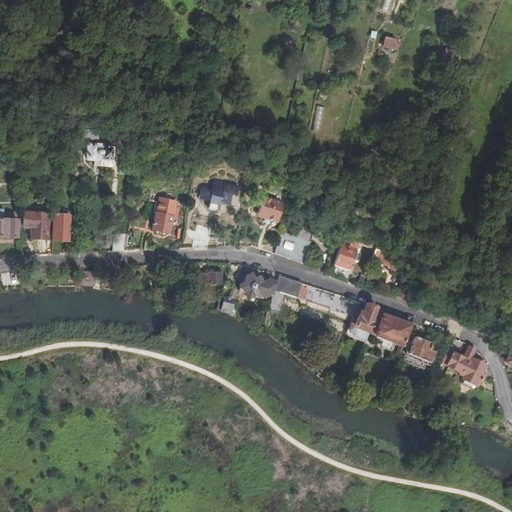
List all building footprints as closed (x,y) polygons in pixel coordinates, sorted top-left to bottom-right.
[(383,0),(380,11),(389,13),(392,0),(383,0)] [(382,46),(398,51),(401,40),(385,35),(382,46)] [(113,171),(114,152),(105,151),(104,150),(98,149),(98,151),(88,151),(87,165),(101,165),(101,170),(113,171)] [(20,168),(20,160),(0,159),(0,166),(0,167),(20,168)] [(238,188),(214,183),(212,192),(205,191),(203,203),(210,204),(209,211),(219,212),(220,207),(232,208),(234,196),(237,197),(238,188)] [(259,213),(258,216),(265,218),(278,222),(283,203),(263,197),(264,192),(257,189),(253,203),(261,206),(259,213)] [(175,224),(177,221),(178,215),(178,209),(155,206),(155,210),(152,210),(151,215),(154,217),(152,231),(155,232),(157,235),(164,236),(168,233),(170,233),(171,223),(175,224)] [(0,236),(17,236),(17,219),(1,218),(2,209),(0,208),(0,236)] [(24,220),(24,227),(34,227),(34,239),(50,239),(51,215),(24,214),(24,220)] [(72,216),(56,215),(55,240),(70,241),(72,216)] [(197,225),(192,247),(207,248),(211,228),(197,225)] [(126,252),(141,252),(144,229),(130,227),(128,238),(126,252)] [(282,231),(274,254),(303,264),(314,234),(299,228),(296,236),(282,231)] [(116,253),(126,252),(128,238),(118,236),(116,253)] [(343,238),(334,265),(351,271),(360,244),(343,238)] [(377,249),(373,259),(390,265),(389,267),(396,269),(400,257),(396,256),(377,249)] [(185,277),(185,264),(174,265),(174,277),(185,277)] [(223,285),(223,274),(210,274),(210,276),(203,276),(203,284),(210,284),(210,285),(223,285)] [(171,300),(174,278),(167,277),(166,284),(156,283),(155,290),(165,292),(164,299),(171,300)] [(298,298),(302,284),(280,277),(277,289),(276,291),(298,298)] [(404,283),(399,298),(408,301),(408,299),(413,286),(404,283)] [(267,301),(274,302),(276,291),(277,289),(269,287),(259,285),(254,288),(253,286),(248,288),(249,290),(241,295),(245,301),(246,301),(250,308),(256,305),(258,306),(259,304),(266,305),(267,301)] [(235,299),(225,297),(221,311),(232,314),(235,299)] [(349,336),(368,343),(370,337),(379,310),(367,306),(364,314),(358,311),(349,336)] [(396,344),(405,347),(413,327),(384,316),(385,312),(379,310),(370,337),(377,340),(378,338),(387,341),(396,344)] [(433,344),(417,337),(410,354),(431,363),(435,353),(430,350),(433,344)] [(393,352),(396,344),(387,341),(384,349),(393,352)] [(469,354),(471,349),(467,345),(463,354),(464,355),(469,354)] [(483,360),(469,354),(464,355),(463,354),(451,350),(445,367),(462,374),(461,377),(474,383),(476,379),(478,380),(481,373),(478,371),(483,360)]
